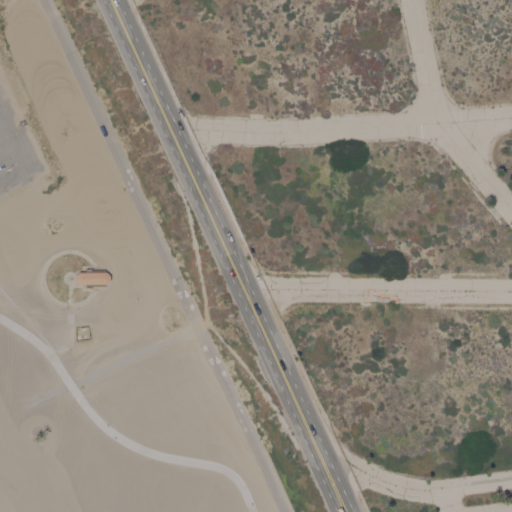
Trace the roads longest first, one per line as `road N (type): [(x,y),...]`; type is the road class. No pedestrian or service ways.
road 1 (track): [(172,134),(511,116)]
road 2 (track): [(511,290),(245,294)]
road 3 (track): [(511,210),(440,121),(411,0)]
road 4 (track): [(324,463),(413,488),(511,480)]
road 5 (secondary): [(245,294),(324,463)]
road 6 (secondary): [(172,134),(245,294)]
road 7 (secondary): [(110,0),(172,134)]
